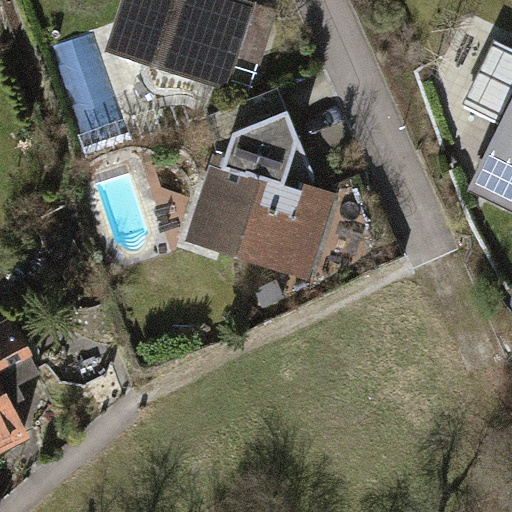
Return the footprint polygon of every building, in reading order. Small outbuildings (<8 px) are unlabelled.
[(121,0),(101,59),(245,107),(272,28),(190,0),(121,0)] [(472,203),(511,221),(511,57),(490,47),(457,117),(503,139),(472,203)] [(212,171),(276,192),(293,149),(282,121),(222,143),(212,171)] [(212,171),(206,168),(179,248),(294,287),(322,208),(276,192),(212,171)] [(0,483),(28,469),(0,414),(0,406),(44,384),(18,334),(0,343),(0,483)]
